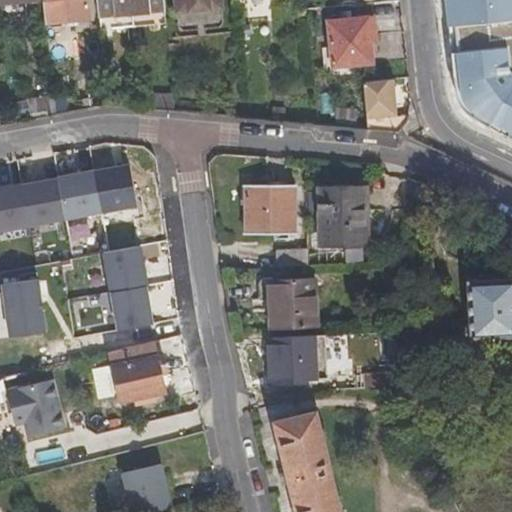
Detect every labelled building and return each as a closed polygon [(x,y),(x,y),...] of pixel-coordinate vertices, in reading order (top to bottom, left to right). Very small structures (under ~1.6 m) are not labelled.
[(41,0),(42,1),(45,26),(88,20),(85,0),(41,0)] [(95,0),(97,24),(164,18),(162,0),(95,0)] [(176,0),(178,22),(183,26),(217,25),(222,21),(220,0),(176,0)] [(511,0),(447,0),(453,52),(453,65),(459,93),(466,106),(483,117),(511,132),(511,0)] [(377,38),(375,18),(331,22),(336,68),(372,64),(370,39),(377,38)] [(366,111),(391,111),(389,88),(364,89),(366,111)] [(27,103),(29,123),(54,119),(53,107),(53,101),(27,103)] [(53,107),(54,119),(64,117),(64,106),(53,107)] [(368,134),(393,137),(391,111),(366,111),(368,134)] [(0,184),(0,231),(147,210),(140,164),(0,184)] [(439,208),(446,191),(423,181),(417,198),(439,208)] [(247,185),(250,233),(298,232),(296,185),(247,185)] [(369,243),(368,192),(323,193),(325,244),(369,243)] [(149,243),(107,249),(118,329),(160,323),(149,243)] [(281,266),(312,265),(311,249),(281,249),(281,266)] [(36,272),(37,279),(16,282),(22,314),(74,304),(75,309),(95,306),(88,264),(36,272)] [(276,301),(278,327),(326,325),(323,277),(279,279),(279,276),(277,276),(271,277),(266,280),(267,301),(276,301)] [(511,281),(468,285),(473,363),(511,360),(511,281)] [(311,358),(309,335),(270,337),(274,383),(312,382),(311,378),(333,378),(332,357),(311,358)] [(0,355),(0,382),(27,376),(21,351),(0,355)] [(163,358),(120,368),(129,404),(173,394),(163,358)] [(341,392),(405,390),(404,377),(341,380),(341,392)] [(13,384),(20,435),(69,429),(63,378),(13,384)] [(280,422),(301,511),(345,511),(322,412),(280,422)] [(511,466),(511,435),(500,442),(511,466)] [(38,511),(198,469),(191,440),(187,441),(104,462),(22,486),(28,511),(38,511)] [(500,511),(472,455),(449,467),(471,511),(500,511)]
